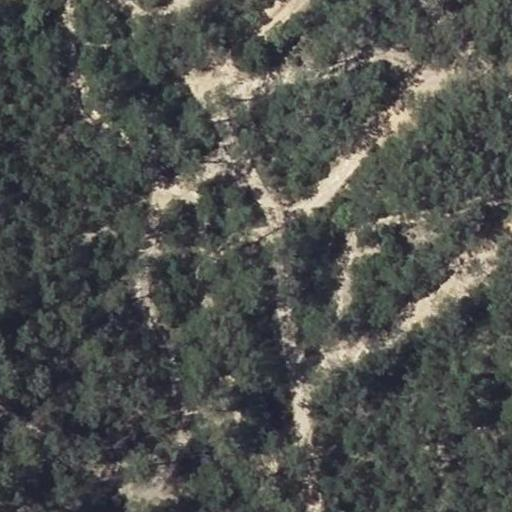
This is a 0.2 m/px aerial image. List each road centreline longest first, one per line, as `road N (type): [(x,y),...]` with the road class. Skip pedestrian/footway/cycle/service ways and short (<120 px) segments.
road 1 (track): [(307,511),(279,253),(240,162),(194,89),(132,19),(103,0)]
road 2 (track): [(418,0),(511,94)]
